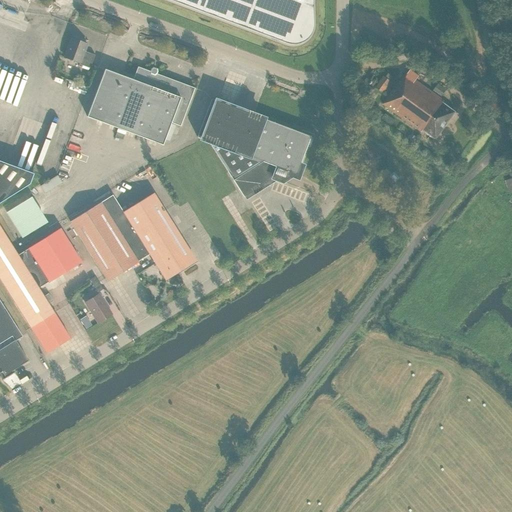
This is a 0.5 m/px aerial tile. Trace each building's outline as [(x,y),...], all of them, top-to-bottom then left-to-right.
[(168,0),(286,43),(287,44),(289,44),(290,45),(291,45),(292,45),(293,45),(295,45),(296,44),(297,44),(298,44),(299,44),(300,43),(301,43),(302,43),(303,42),(304,42),(305,41),(305,40),(306,40),(307,39),(308,38),(309,37),(309,36),(310,35),(311,34),(312,32),(312,30),(313,29),(313,28),(313,26),(313,24),(312,0),(168,0)] [(87,54),(84,52),(87,44),(72,38),(64,58),(79,63),(79,64),(90,69),(95,55),(88,53),(87,54)] [(147,70),(138,67),(133,80),(104,69),(87,117),(163,145),(171,123),(180,126),(195,88),(157,74),(156,71),(152,69),(149,71),(147,70)] [(444,101),(416,81),(419,76),(410,70),(401,82),(400,81),(383,105),(422,132),(424,130),(437,139),(456,112),(443,103),(444,101)] [(383,93),(391,82),(384,76),(376,87),(383,93)] [(441,97),(446,90),(438,84),(433,91),(441,97)] [(244,111),(218,102),(211,99),(197,137),(208,141),(243,197),(274,178),(278,168),(286,171),(287,171),(296,174),(310,136),(291,129),(292,129),(244,111)] [(0,202),(29,184),(33,174),(0,161),(0,202)] [(44,190),(62,184),(59,177),(42,184),(44,190)] [(108,198),(144,257),(149,254),(166,280),(177,273),(176,270),(194,259),(153,193),(123,212),(112,195),(108,198)] [(30,198),(6,213),(21,238),(46,223),(30,198)] [(138,262),(144,257),(108,198),(70,222),(107,282),(138,262)] [(0,226),(0,279),(47,353),(70,338),(38,288),(48,282),(49,282),(81,262),(60,228),(18,255),(0,226)] [(98,292),(103,289),(95,277),(90,280),(98,292)] [(98,323),(112,314),(99,294),(85,303),(98,323)] [(2,380),(14,373),(12,371),(28,361),(15,341),(22,336),(0,300),(0,373),(3,379),(2,379),(2,380)]
